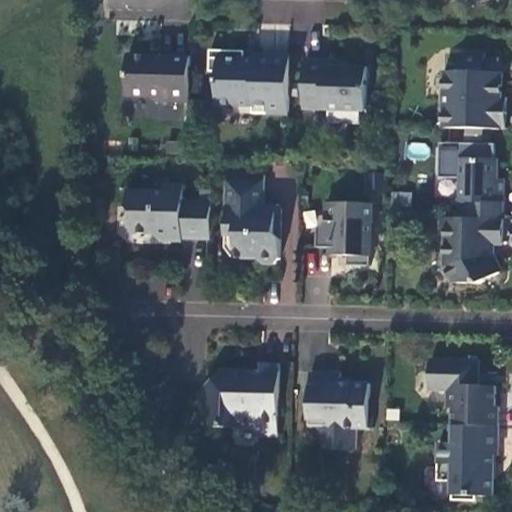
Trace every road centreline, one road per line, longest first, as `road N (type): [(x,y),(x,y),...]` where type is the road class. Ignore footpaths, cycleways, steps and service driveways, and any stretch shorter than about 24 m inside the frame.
road 1 (residential): [(511,325),(162,319)]
road 2 (residential): [(511,14),(275,0)]
